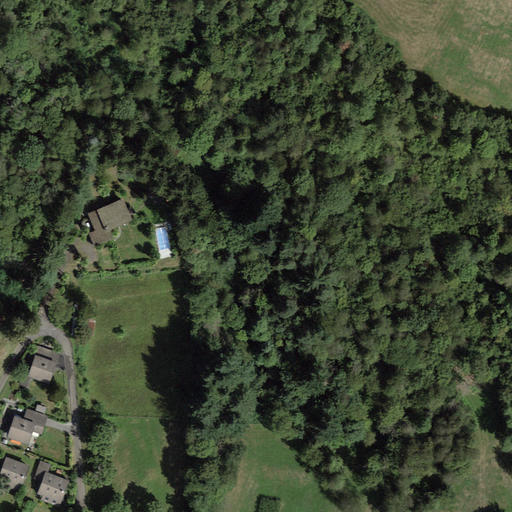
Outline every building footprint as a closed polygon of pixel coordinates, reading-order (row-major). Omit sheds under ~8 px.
[(162,193),(159,187),(149,190),(151,197),(162,193)] [(123,199),(88,214),(95,231),(88,233),(94,247),(113,239),(110,230),(132,221),(123,199)] [(38,346),(34,356),(57,363),(60,354),(38,346)] [(57,363),(34,356),(27,377),(49,385),(57,363)] [(46,408),(37,405),(34,411),(44,414),(46,408)] [(27,409),(23,420),(35,424),(32,432),(41,435),(48,417),(27,409)] [(23,420),(14,417),(7,437),(28,445),(32,432),(35,424),(23,420)] [(29,466),(6,457),(0,472),(0,483),(20,491),(29,466)] [(33,480),(41,483),(45,472),(48,473),(51,465),(40,461),(33,480)] [(48,473),(45,472),(41,483),(37,494),(42,496),(41,500),(59,507),(69,481),(48,473)]
